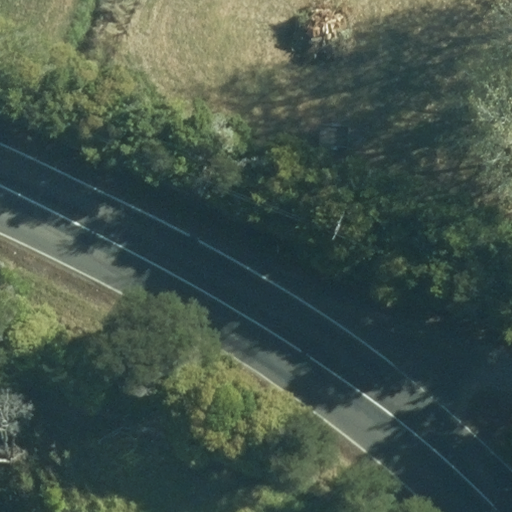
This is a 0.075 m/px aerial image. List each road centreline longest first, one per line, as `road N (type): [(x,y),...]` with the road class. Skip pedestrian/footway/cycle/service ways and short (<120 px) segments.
road 1 (tertiary): [(0,188),(146,261),(334,373)]
road 2 (unclassified): [(334,373),(502,511)]
road 3 (unclassified): [(334,373),(511,373)]
